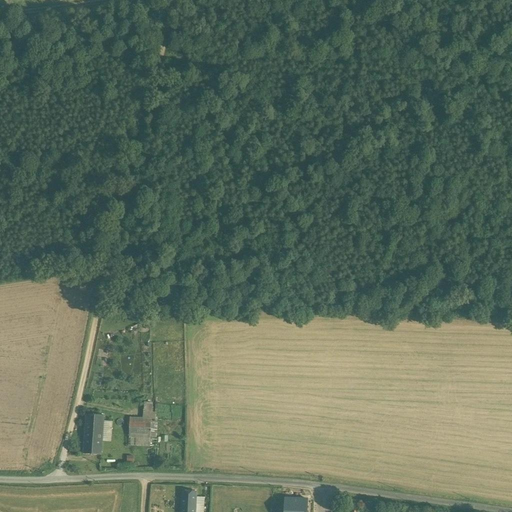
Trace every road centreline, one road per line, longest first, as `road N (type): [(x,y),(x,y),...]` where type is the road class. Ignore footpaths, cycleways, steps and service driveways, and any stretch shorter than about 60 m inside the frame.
road 1 (unclassified): [(171,0),(54,479)]
road 2 (unclassified): [(54,479),(324,486),(507,511)]
